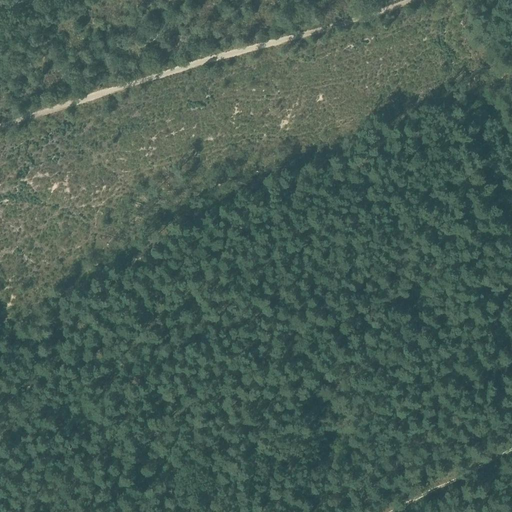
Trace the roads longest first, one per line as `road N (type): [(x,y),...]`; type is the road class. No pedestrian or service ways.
road 1 (track): [(407,0),(0,124)]
road 2 (track): [(403,511),(511,455)]
